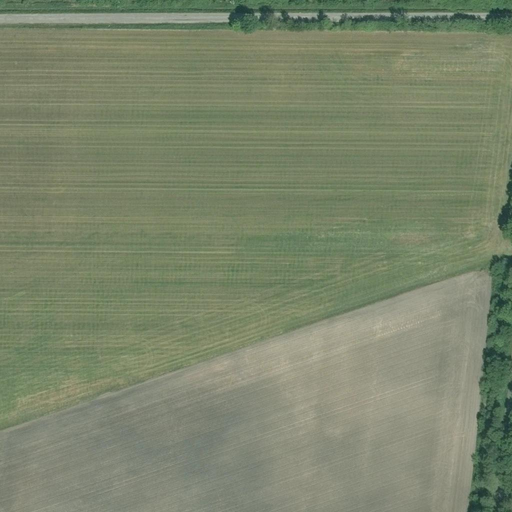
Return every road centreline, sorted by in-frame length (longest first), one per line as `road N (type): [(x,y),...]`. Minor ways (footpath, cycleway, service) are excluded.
road 1 (residential): [(511,20),(0,20)]
road 2 (unclassified): [(496,511),(511,392)]
